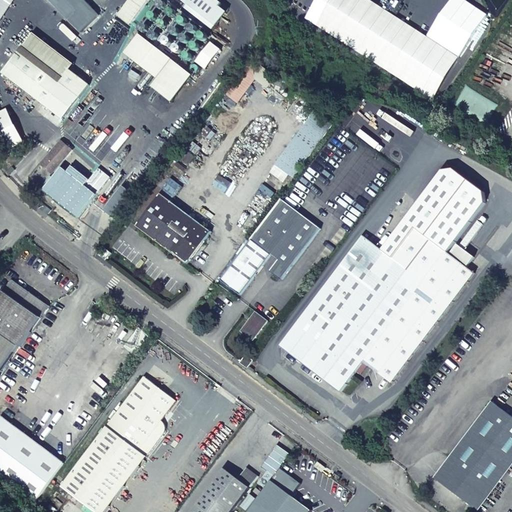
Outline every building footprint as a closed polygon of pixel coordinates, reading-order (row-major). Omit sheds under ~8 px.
[(18,0),(0,0),(0,22),(1,23),(18,0)] [(102,19),(87,0),(55,0),(83,35),(102,19)] [(131,0),(119,16),(131,26),(151,0),(131,0)] [(216,38),(167,0),(159,0),(136,31),(141,35),(189,72),(216,38)] [(35,32),(20,51),(60,82),(70,69),(75,62),(35,32)] [(189,72),(141,35),(125,54),(158,80),(152,88),(174,105),(195,77),(189,72)] [(60,82),(20,51),(5,72),(64,119),(90,84),(70,69),(60,82)] [(334,123),(317,110),(276,164),(293,177),(334,123)] [(72,151),(62,141),(42,164),(52,173),(72,151)] [(205,155),(200,151),(197,155),(202,159),(205,155)] [(65,168),(46,191),(82,219),(100,195),(65,168)] [(182,188),(177,185),(168,196),(173,200),(182,188)] [(134,196),(122,186),(104,211),(116,220),(134,196)] [(212,231),(162,194),(137,226),(188,264),(212,231)] [(283,199),(221,280),(241,295),(272,255),(279,260),(271,271),(283,280),(322,228),(283,199)] [(35,205),(44,211),(47,207),(39,200),(35,205)] [(393,208),(381,200),(368,218),(379,226),(393,208)] [(393,258),(364,236),(355,248),(281,346),(341,392),(357,371),(364,362),(368,365),(391,384),(474,274),(416,229),(393,258)] [(355,248),(364,236),(357,231),(348,243),(355,248)] [(112,253),(105,247),(99,254),(107,260),(112,253)] [(49,306),(12,279),(0,296),(0,376),(21,347),(49,306)] [(265,326),(253,317),(242,331),(254,340),(265,326)] [(248,368),(254,360),(246,355),(241,362),(248,368)] [(361,374),(368,365),(364,362),(357,371),(361,374)] [(63,487),(95,511),(106,511),(165,436),(166,434),(167,431),(167,428),(167,426),(166,423),(164,422),(179,402),(147,378),(63,487)] [(511,462),(511,416),(494,403),(437,479),(477,509),(511,462)] [(315,468),(323,473),(326,469),(318,463),(315,468)] [(192,511),(232,511),(259,478),(248,469),(239,480),(225,469),(192,511)] [(302,485),(281,470),(249,511),(312,511),(313,511),(293,497),(302,485)]
